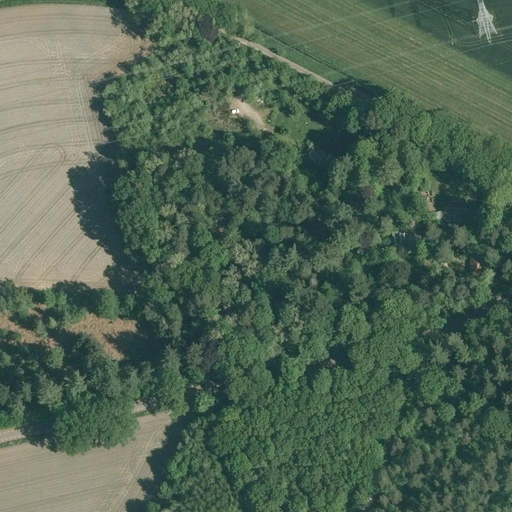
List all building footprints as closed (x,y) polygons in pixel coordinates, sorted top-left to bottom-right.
[(135,4),(139,13),(145,11),(141,2),(135,4)] [(282,116),(278,119),(269,105),(260,110),(278,141),(287,136),(285,132),(290,129),(282,116)] [(286,105),(279,112),(291,125),(298,118),(286,105)] [(307,161),(330,172),(336,159),(318,150),(319,148),(315,146),(312,145),(307,155),(309,156),(307,161)] [(466,225),(467,212),(444,211),(444,223),(466,225)] [(404,243),(404,254),(422,253),(421,243),(404,243)] [(470,260),(471,277),(485,276),(484,260),(470,260)]
